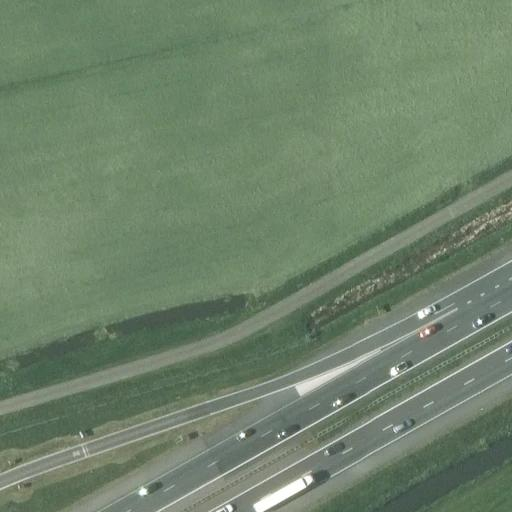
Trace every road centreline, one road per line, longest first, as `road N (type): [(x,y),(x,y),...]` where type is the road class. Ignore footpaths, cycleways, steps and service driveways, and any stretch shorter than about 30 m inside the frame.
road 1 (unclassified): [(0,410),(221,340),(511,180)]
road 2 (motorway): [(462,324),(74,456)]
road 3 (motorway): [(462,324),(128,511)]
road 4 (motorway): [(237,511),(511,358)]
